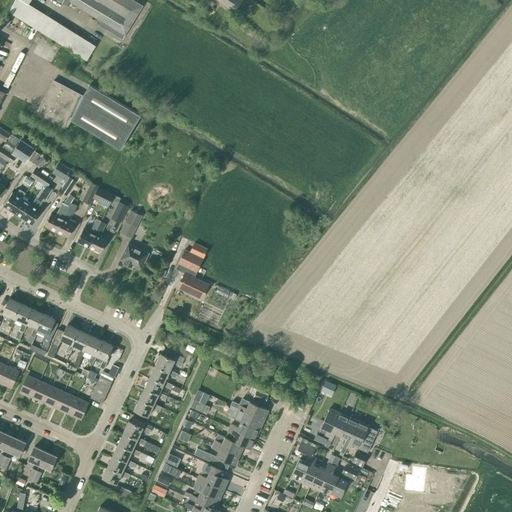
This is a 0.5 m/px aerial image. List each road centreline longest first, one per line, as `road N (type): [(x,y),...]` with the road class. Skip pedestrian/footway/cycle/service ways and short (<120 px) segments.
road 1 (residential): [(90,448),(144,338),(72,304)]
road 2 (residential): [(0,220),(88,268),(72,304)]
